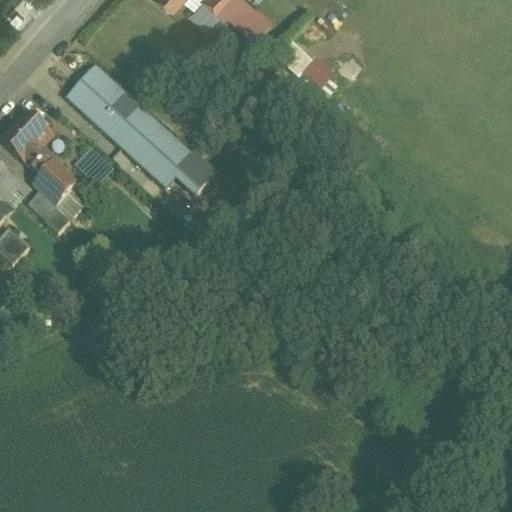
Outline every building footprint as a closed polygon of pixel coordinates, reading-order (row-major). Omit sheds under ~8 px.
[(36,0),(29,0),(20,11),(30,20),(43,6),(36,0)] [(163,0),(174,9),(175,8),(182,0),(163,0)] [(189,5),(184,0),(182,0),(175,8),(181,13),(189,5)] [(201,0),(216,13),(227,0),(201,0)] [(244,0),(227,0),(216,13),(253,47),(273,25),(244,0)] [(286,60),(325,93),(339,76),(301,43),(286,60)] [(199,66),(187,65),(186,73),(198,74),(199,66)] [(193,160),(97,74),(70,104),(167,191),(176,180),(196,198),(216,175),(195,157),(193,160)] [(56,141),(28,116),(0,146),(25,169),(26,169),(42,184),(50,175),(58,166),(45,153),(56,141)] [(95,150),(79,168),(102,188),(118,171),(95,150)] [(0,175),(0,229),(7,221),(0,214),(0,210),(17,192),(0,175)] [(57,181),(50,175),(42,184),(34,193),(40,199),(59,216),(63,219),(74,206),(62,195),(59,199),(49,190),(57,181)] [(222,257),(272,214),(257,196),(206,239),(222,257)] [(59,216),(40,199),(32,207),(51,224),(59,216)] [(74,206),(63,219),(70,225),(81,212),(74,206)] [(10,234),(0,244),(0,256),(13,269),(29,252),(10,234)] [(50,315),(34,327),(45,338),(62,325),(50,315)]
